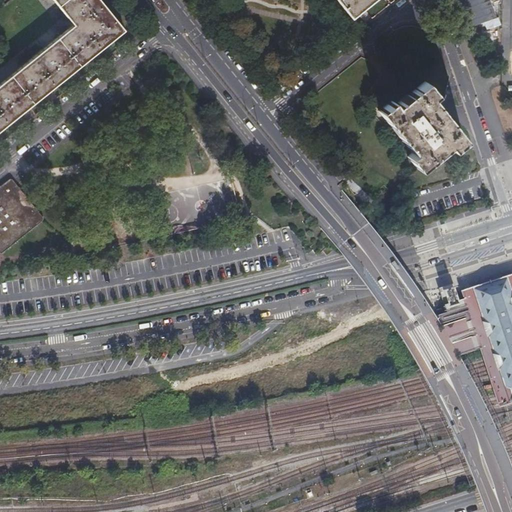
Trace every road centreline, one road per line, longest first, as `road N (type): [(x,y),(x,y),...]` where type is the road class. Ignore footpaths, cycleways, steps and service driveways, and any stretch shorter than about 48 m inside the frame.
road 1 (secondary): [(331,270),(0,334)]
road 2 (tertiary): [(353,238),(460,398),(503,511)]
road 3 (tertiary): [(172,31),(353,238)]
road 4 (residential): [(511,220),(433,0)]
road 5 (residential): [(0,163),(172,31)]
road 6 (residential): [(414,0),(262,117)]
road 7 (secondary): [(511,220),(331,270)]
road 8 (secondary): [(331,270),(421,265),(511,238)]
road 9 (tertiary): [(353,238),(262,117)]
road 10 (tertiary): [(262,117),(188,21)]
